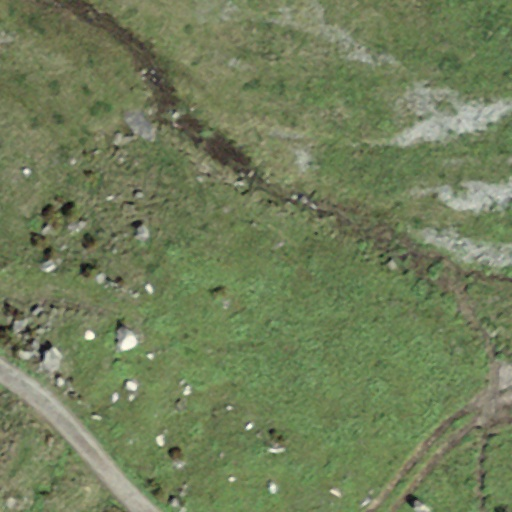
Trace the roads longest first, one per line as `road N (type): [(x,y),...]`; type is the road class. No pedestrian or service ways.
road 1 (track): [(511,396),(405,476),(260,409),(125,304),(0,280)]
road 2 (track): [(0,352),(34,374),(174,511)]
